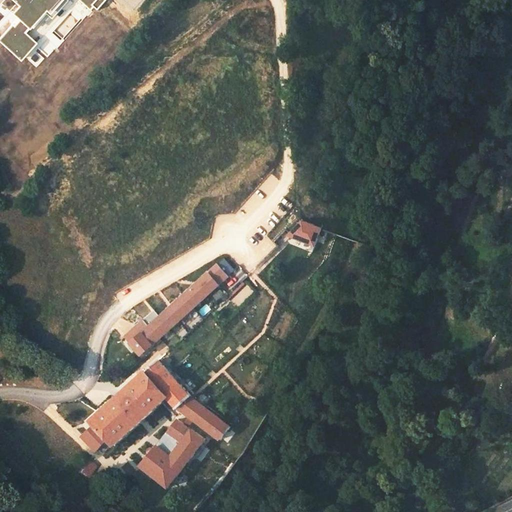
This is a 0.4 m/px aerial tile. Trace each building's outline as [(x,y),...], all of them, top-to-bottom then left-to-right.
[(320,229),(301,223),(288,236),(315,245),(320,229)] [(217,286),(206,274),(149,327),(132,343),(142,355),(217,286)] [(149,327),(144,321),(126,337),(132,343),(149,327)] [(159,360),(93,420),(96,423),(84,435),(98,450),(110,439),(116,445),(167,397),(178,408),(179,408),(221,439),(230,427),(191,396),(191,395),(159,360)] [(170,487),(205,439),(179,419),(156,449),(155,448),(154,448),(153,448),(151,449),(151,450),(151,452),(151,453),(152,454),(143,465),(170,487)] [(96,466),(89,460),(80,471),(87,477),(96,466)]
